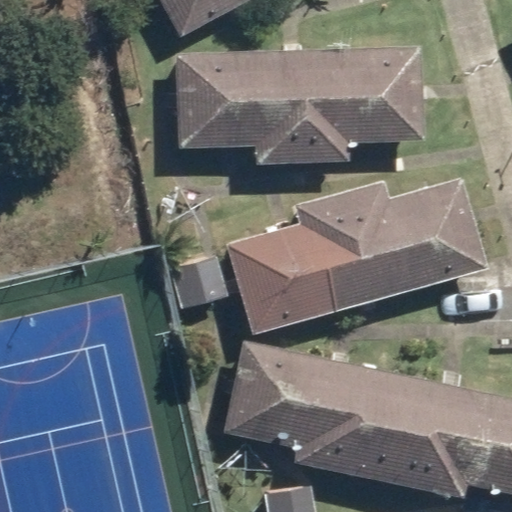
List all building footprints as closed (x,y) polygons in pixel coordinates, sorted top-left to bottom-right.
[(158,0),(177,34),(240,0),(158,0)] [(421,53),(173,52),(173,148),(252,149),(252,164),(350,165),(350,143),(421,143),(421,53)] [(289,204),(293,220),(227,238),(253,331),(486,266),(460,173),(390,193),(386,176),(289,204)] [(215,249),(165,264),(179,313),(230,298),(215,249)] [(511,393),(240,334),(220,430),(304,448),(300,464),(461,499),(465,483),(511,493),(511,393)]
